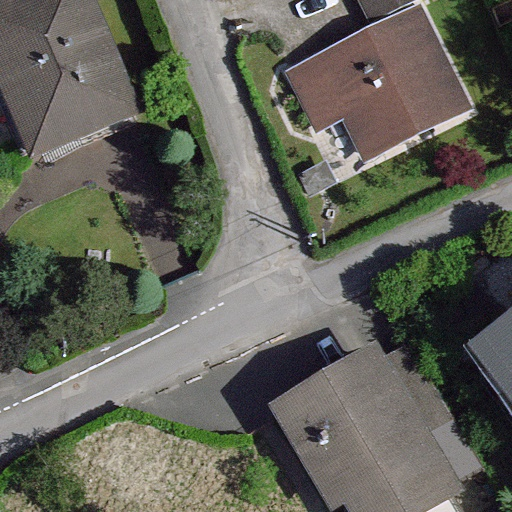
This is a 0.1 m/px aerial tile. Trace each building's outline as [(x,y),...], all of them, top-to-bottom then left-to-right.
[(82,108),(93,130),(130,114),(79,0),(21,0),(0,9),(0,70),(25,130),(82,108)] [(366,0),(376,18),(409,0),(366,0)] [(321,124),(348,112),(370,155),(463,108),(417,17),(383,34),(297,76),(321,124)] [(82,108),(25,130),(36,154),(93,130),(82,108)] [(295,183),(302,199),(320,191),(312,174),(295,183)] [(511,350),(495,364),(511,386),(511,350)] [(463,511),(420,440),(452,421),(414,355),(380,374),(374,365),(285,417),(336,504),(350,498),(358,511),(463,511)]
